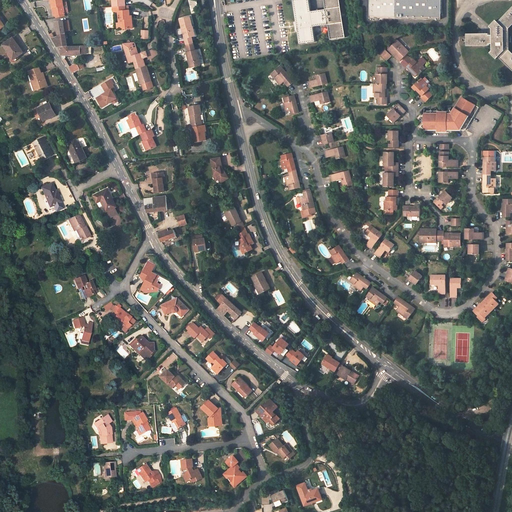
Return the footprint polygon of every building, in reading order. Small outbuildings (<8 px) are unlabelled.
[(62,0),(50,0),(52,8),(54,7),(55,15),(65,14),(62,0)] [(313,27),(328,25),(330,40),(345,37),(343,23),(340,7),(339,0),(324,0),(325,9),(311,11),(309,0),(293,0),(296,22),(297,27),(300,44),(315,42),(313,27)] [(369,0),(369,18),(441,19),(441,0),(369,0)] [(508,42),(508,36),(508,28),(511,24),(511,6),(497,21),(495,19),(489,25),(491,28),(491,34),(488,34),(488,33),(465,33),(465,45),(488,45),(488,44),(492,44),(492,50),(490,52),(496,59),(498,56),(511,69),(511,52),(508,49),(508,42)] [(121,22),(122,28),(132,27),(131,18),(129,18),(129,16),(128,10),(117,11),(118,23),(121,22)] [(190,17),(180,20),(182,29),(184,28),(187,38),(185,38),(186,45),(193,43),(192,37),(196,36),(193,26),(192,26),(190,17)] [(63,21),(56,22),(59,36),(55,37),(52,32),(49,34),(52,39),(57,47),(61,47),(67,47),(65,32),(63,21)] [(150,39),(150,30),(141,30),(141,39),(150,39)] [(13,38),(3,45),(14,60),(23,53),(13,38)] [(387,49),(393,56),(395,54),(400,60),(407,53),(404,51),(405,49),(403,46),(396,40),(387,49)] [(186,51),(188,60),(190,60),(192,66),(200,64),(196,49),(194,49),(193,43),(186,45),(188,51),(186,51)] [(82,54),(87,54),(87,46),(81,46),(80,46),(67,47),(61,47),(62,55),(82,55),(82,54)] [(126,51),(130,63),(135,62),(137,69),(146,66),(145,61),(151,60),(149,53),(143,54),(139,55),(137,56),(135,48),(126,51)] [(391,56),(384,49),(379,54),(386,60),(391,56)] [(153,59),(159,55),(158,50),(149,53),(151,60),(153,59)] [(407,66),(412,72),(411,73),(415,76),(424,67),(417,61),(416,62),(413,59),(412,61),(406,56),(401,61),(400,62),(405,68),(407,66)] [(81,62),(69,67),(72,73),(83,67),(81,64),(83,62),(82,60),(80,61),(81,62)] [(151,81),(147,66),(146,66),(137,69),(136,69),(137,72),(134,74),(136,81),(139,80),(141,79),(142,83),(144,90),(153,87),(152,83),(151,83),(151,81)] [(294,82),(281,66),(271,74),(280,85),(285,81),(289,86),(294,82)] [(39,67),(29,71),(33,82),(35,81),(38,89),(48,86),(45,77),(42,77),(41,74),(39,67)] [(377,74),(377,84),(386,84),(387,84),(387,67),(377,67),(377,71),(380,71),(380,74),(377,74)] [(309,88),(323,85),(327,84),(324,72),(315,75),(316,79),(308,81),(309,88)] [(416,89),(422,95),(420,97),(426,102),(432,95),(427,90),(429,89),(426,86),(427,84),(421,78),(412,87),(415,90),(416,89)] [(113,84),(111,79),(101,85),(106,93),(96,98),(101,107),(112,101),(113,104),(118,101),(112,91),(115,89),(112,85),(113,84)] [(385,97),(385,89),(386,89),(386,84),(377,84),(373,83),(373,93),(375,93),(375,97),(378,97),(378,104),(387,104),(387,97),(385,97)] [(327,91),(309,96),(311,102),(320,100),(321,104),(330,102),(327,91)] [(286,112),(291,111),(292,114),(299,112),(297,106),(295,95),(284,98),(285,102),(284,103),(286,112)] [(449,109),(425,109),(425,123),(421,126),(425,129),(438,129),(438,131),(447,131),(447,129),(466,129),(479,107),(461,96),(454,109),(451,109),(451,105),(447,105),(446,106),(449,109)] [(49,103),(38,109),(44,120),(55,115),(49,103)] [(199,104),(187,107),(191,125),(200,123),(198,113),(200,113),(199,104)] [(393,122),(405,111),(399,104),(396,106),(397,108),(395,110),(394,109),(386,115),(393,122)] [(127,120),(130,128),(135,126),(139,134),(141,133),(146,131),(142,123),(140,124),(138,120),(137,116),(127,120)] [(191,127),(194,142),(205,140),(203,125),(201,125),(191,127)] [(144,141),(148,150),(156,146),(152,137),(154,136),(151,129),(146,131),(141,133),(144,141)] [(389,130),(389,140),(392,141),(392,144),(389,144),(389,147),(399,147),(399,131),(389,130)] [(322,135),(325,144),(334,142),(334,141),(332,133),(322,135)] [(44,137),(34,142),(43,160),(53,155),(44,137)] [(80,141),(68,147),(76,163),(87,158),(80,141)] [(346,157),(343,147),(341,148),(325,151),(327,158),(336,156),(337,159),(346,157)] [(439,151),(439,166),(457,166),(457,159),(448,159),(448,151),(439,151)] [(494,161),(494,151),(484,151),(484,157),(483,157),(483,174),(490,174),(490,171),(495,171),(496,162),(494,161)] [(296,169),(292,152),(281,155),(282,159),(281,160),(283,169),(288,167),(289,171),(296,169)] [(394,162),(394,152),(384,152),(384,166),(389,166),(389,170),(399,170),(399,162),(394,162)] [(222,166),(220,157),(211,159),(213,168),(215,174),(217,174),(218,178),(220,183),(226,180),(225,179),(228,177),(224,171),(223,172),(222,167),(221,166),(222,166)] [(300,187),(298,177),(296,169),(289,171),(290,174),(285,176),(287,185),(289,185),(290,189),(300,187)] [(349,170),(331,175),(332,182),(342,179),(344,187),(353,185),(349,170)] [(384,173),(384,187),(394,187),(394,176),(399,176),(399,170),(389,170),(388,173),(384,173)] [(155,179),(155,184),(154,184),(155,192),(164,191),(163,178),(164,177),(163,173),(160,173),(160,171),(152,172),(152,179),(155,178),(155,179)] [(457,171),(443,171),(439,171),(439,182),(448,182),(448,178),(457,178),(457,171)] [(495,179),(490,178),(490,174),(483,174),(483,193),(494,193),(494,188),(495,188),(495,179)] [(51,183),(42,188),(47,200),(48,199),(51,206),(61,202),(57,192),(55,193),(54,191),(51,183)] [(108,189),(94,196),(97,202),(101,200),(106,211),(107,210),(109,215),(117,212),(114,207),(115,207),(112,199),(108,189)] [(314,207),(310,189),(304,191),(303,191),(304,194),(299,196),(296,196),(298,202),(300,201),(301,205),(303,205),(304,209),(303,210),(304,215),(311,213),(315,212),(314,207)] [(396,206),(396,198),(398,198),(398,190),(389,190),(389,197),(387,197),(387,201),(385,201),(385,210),(391,211),(390,216),(395,216),(396,211),(397,211),(397,206),(396,206)] [(445,204),(452,197),(445,190),(433,201),(440,208),(443,206),(440,204),(443,202),(445,204)] [(167,196),(145,199),(146,205),(143,206),(146,212),(168,210),(168,209),(172,209),(172,205),(176,204),(176,201),(167,202),(167,196)] [(511,198),(503,199),(503,217),(510,217),(510,213),(511,213),(511,198)] [(49,207),(52,212),(64,207),(61,202),(51,206),(49,207)] [(420,206),(403,205),(403,216),(407,216),(407,213),(410,213),(410,216),(420,216),(420,206)] [(237,207),(228,211),(231,218),(235,225),(237,225),(244,221),(241,216),(242,216),(237,207)] [(78,215),(68,219),(74,231),(76,230),(81,240),(86,237),(90,236),(85,227),(84,228),(83,226),(83,225),(78,215)] [(185,215),(178,218),(180,225),(187,223),(185,215)] [(246,225),(244,221),(237,225),(239,229),(245,226),(246,225)] [(365,232),(371,237),(366,244),(371,249),(382,234),(370,225),(365,232)] [(484,232),(474,232),(474,228),(465,228),(465,239),(483,239),(484,232)] [(177,236),(174,230),(168,232),(167,229),(158,232),(158,235),(159,235),(161,241),(177,236)] [(429,229),(420,229),(419,242),(433,242),(433,240),(436,240),(444,241),(444,235),(444,233),(444,231),(437,231),(429,231),(429,229)] [(245,248),(247,253),(254,249),(252,245),(254,244),(253,241),(254,241),(250,233),(249,234),(247,230),(240,233),(243,239),(241,240),(243,244),(242,245),(243,248),(245,248)] [(461,233),(452,233),(452,235),(444,235),(444,241),(444,244),(448,244),(448,246),(460,246),(461,233)] [(195,251),(207,249),(205,238),(203,238),(196,239),(194,239),(195,251)] [(385,238),(374,253),(379,257),(385,249),(389,252),(394,245),(385,238)] [(469,244),(468,254),(478,254),(478,245),(479,244),(469,244)] [(349,259),(338,245),(330,251),(333,255),(331,256),(337,263),(341,260),(343,263),(349,259)] [(146,278),(142,286),(151,290),(153,287),(158,289),(161,283),(157,281),(160,275),(151,271),(155,264),(148,261),(143,270),(149,273),(146,278)] [(143,270),(141,276),(146,278),(149,273),(143,270)] [(422,276),(414,270),(409,278),(417,284),(422,276)] [(263,271),(253,277),(257,284),(262,294),(272,288),(266,279),(267,278),(263,271)] [(372,283),(357,272),(351,280),(355,283),(354,285),(361,290),(365,286),(368,288),(372,283)] [(77,278),(78,282),(77,283),(79,287),(84,285),(85,289),(83,290),(85,297),(94,293),(93,289),(94,288),(91,281),(87,282),(84,275),(77,278)] [(445,293),(445,276),(445,275),(430,275),(430,284),(438,284),(438,293),(445,293)] [(461,278),(450,278),(450,296),(457,296),(457,287),(461,287),(461,278)] [(373,286),(367,296),(370,298),(369,300),(377,305),(380,301),(384,303),(387,297),(382,294),(373,286)] [(499,304),(495,300),(497,297),(492,292),(483,302),(492,311),(499,304)] [(223,295),(218,301),(222,304),(229,311),(237,318),(242,312),(223,295)] [(416,308),(398,296),(394,302),(400,306),(397,310),(409,318),(416,308)] [(175,300),(162,305),(166,314),(173,311),(174,312),(175,312),(176,312),(177,312),(179,314),(181,312),(184,315),(189,310),(180,301),(176,302),(175,300)] [(483,302),(473,311),(478,316),(481,314),(485,318),(492,311),(483,302)] [(224,316),(229,311),(222,304),(217,309),(224,316)] [(118,307),(111,315),(124,325),(130,317),(118,307)] [(82,316),(72,319),(74,328),(82,326),(83,328),(81,339),(88,340),(92,322),(88,322),(86,326),(84,326),(82,316)] [(199,329),(195,324),(192,322),(187,328),(189,330),(188,331),(195,338),(198,335),(203,341),(208,336),(210,338),(215,334),(208,328),(205,331),(201,327),(199,329)] [(254,323),(249,329),(255,333),(254,334),(264,341),(270,334),(260,326),(260,327),(254,323)] [(147,344),(146,343),(147,342),(142,337),(139,337),(130,347),(132,349),(137,349),(139,351),(144,356),(147,356),(153,350),(153,345),(147,344)] [(273,348),(269,344),(264,350),(271,355),(275,350),(281,354),(289,344),(281,338),(273,348)] [(297,353),(292,349),(287,355),(292,359),(292,360),(298,365),(306,356),(299,350),(297,353)] [(147,356),(144,356),(139,351),(137,352),(145,360),(155,351),(153,350),(147,356)] [(214,353),(207,360),(211,364),(213,362),(214,364),(215,363),(217,365),(212,369),(218,374),(228,364),(224,360),(226,358),(222,355),(219,358),(214,353)] [(328,354),(323,364),(336,371),(338,368),(341,364),(341,362),(328,354)] [(347,379),(356,384),(360,377),(352,372),(352,371),(344,366),(341,370),(339,375),(347,380),(347,379)] [(168,369),(161,376),(172,388),(175,384),(179,389),(185,383),(178,376),(176,378),(174,376),(168,369)] [(239,377),(233,383),(239,389),(238,390),(244,397),(252,390),(239,377)] [(262,405),(256,411),(262,417),(263,415),(265,417),(263,419),(267,423),(269,421),(274,425),(280,419),(275,415),(274,416),(272,414),(278,408),(270,400),(264,406),(262,405)] [(208,401),(202,408),(211,416),(211,418),(212,426),(221,425),(219,408),(217,408),(208,401)] [(173,424),(177,429),(186,424),(176,408),(167,414),(173,424)] [(123,413),(124,421),(132,420),(133,418),(141,414),(139,412),(123,413)] [(141,414),(133,418),(138,426),(136,427),(139,431),(141,430),(143,433),(151,429),(146,421),(148,420),(144,412),(141,414)] [(99,436),(100,444),(107,443),(107,442),(111,441),(110,428),(108,425),(112,422),(108,416),(104,418),(104,417),(95,423),(100,432),(101,435),(99,436)] [(276,440),(268,447),(274,455),(276,453),(282,460),(285,458),(287,461),(294,455),(292,452),(290,454),(284,446),(282,447),(276,440)] [(290,454),(292,452),(286,444),(284,446),(290,454)] [(234,456),(228,462),(232,466),(234,466),(234,469),(232,469),(225,476),(228,480),(230,478),(238,485),(248,476),(244,472),(242,474),(239,471),(240,469),(240,466),(237,464),(239,462),(234,456)] [(184,475),(186,482),(197,477),(198,481),(203,479),(199,469),(196,470),(194,471),(193,467),(193,459),(182,460),(183,468),(186,474),(184,475)] [(115,477),(114,466),(115,466),(115,462),(103,463),(104,478),(115,477)] [(140,472),(138,473),(144,482),(147,480),(149,483),(160,476),(156,471),(152,471),(151,469),(148,469),(145,464),(138,469),(140,472)] [(228,480),(235,488),(238,485),(230,478),(228,480)] [(270,493),(262,498),(263,505),(271,505),(271,499),(273,499),(275,503),(281,501),(283,504),(290,501),(285,491),(281,492),(280,489),(270,493)] [(321,497),(318,489),(300,495),(304,505),(313,502),(312,500),(321,497)]
